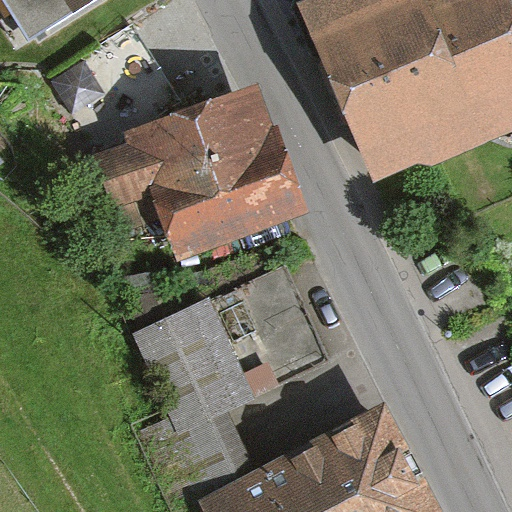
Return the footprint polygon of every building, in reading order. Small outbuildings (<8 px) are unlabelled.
[(0,0),(0,5),(24,47),(105,0),(0,0)] [(426,0),(363,0),(307,25),(382,195),(511,138),(511,29),(499,0),(430,0),(427,1),(426,0)] [(243,107),(96,167),(118,218),(145,207),(169,267),(289,217),(243,107)] [(218,496),(254,479),(221,408),(323,360),(284,277),(141,344),(177,420),(154,431),(191,509),(218,496)] [(254,479),(218,496),(225,511),(426,511),(382,419),(254,479)]
